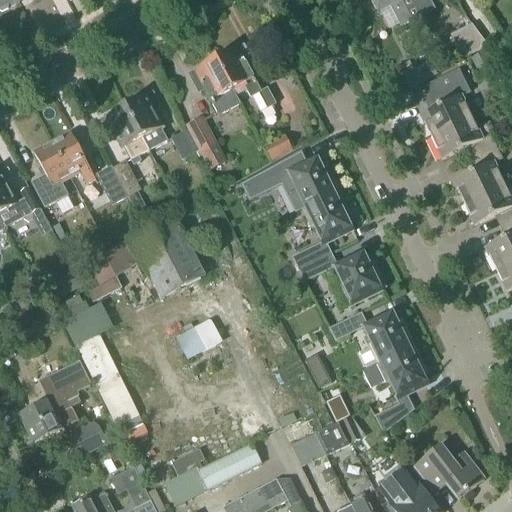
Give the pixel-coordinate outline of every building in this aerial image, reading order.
[(0,0),(0,14),(1,15),(8,11),(8,8),(17,3),(15,0),(0,0)] [(359,0),(361,2),(364,0),(370,0),(372,3),(371,5),(374,12),(378,13),(380,16),(391,10),(400,29),(409,25),(411,24),(401,5),(398,0),(359,0)] [(398,0),(401,5),(411,24),(421,19),(411,0),(398,0)] [(450,38),(463,62),(488,49),(472,27),(450,38)] [(218,62),(216,63),(240,108),(236,100),(247,95),(251,102),(253,101),(261,116),(276,108),(268,93),(261,97),(238,52),(228,57),(225,55),(218,59),(218,62)] [(493,69),(485,53),(470,61),(478,77),(493,69)] [(205,69),(197,73),(204,86),(201,88),(218,120),(240,108),(216,63),(214,64),(211,62),(205,65),(205,69)] [(410,92),(433,80),(436,78),(429,66),(404,80),(410,92)] [(432,142),(472,122),(461,100),(470,96),(459,73),(428,88),(433,99),(425,103),(431,114),(420,119),(432,142)] [(128,110),(126,111),(143,143),(149,155),(150,156),(158,151),(168,146),(151,113),(145,101),(140,104),(136,102),(129,106),(128,110)] [(113,118),(108,120),(116,137),(131,165),(139,161),(149,155),(143,143),(126,111),(124,112),(121,111),(114,114),(113,118)] [(188,133),(199,154),(210,174),(227,165),(202,120),(186,129),(188,133)] [(473,162),(497,151),(491,138),(482,143),(472,122),(432,142),(442,163),(467,151),(473,162)] [(183,163),(199,154),(188,133),(171,142),(183,163)] [(56,147),(54,149),(71,181),(80,176),(87,188),(87,189),(96,184),(72,139),(67,142),(64,140),(57,144),(56,147)] [(270,165),(292,154),(284,140),(263,151),(270,165)] [(41,155),(35,158),(51,189),(59,204),(69,199),(67,196),(62,186),(71,181),(54,149),(51,150),(48,149),(41,152),(41,155)] [(464,208),(504,188),(493,167),(502,162),(497,151),(473,162),(478,173),(453,185),(464,208)] [(325,179),(317,162),(287,177),(296,194),(293,195),(302,213),(339,195),(330,177),(325,179)] [(113,174),(112,174),(126,202),(141,194),(126,167),(113,174)] [(112,171),(97,180),(112,209),(126,202),(112,174),(113,174),(112,171)] [(16,208),(4,186),(11,182),(7,173),(0,176),(0,221),(6,232),(24,222),(29,226),(35,223),(34,221),(43,216),(34,199),(25,204),(16,208)] [(505,228),(511,225),(511,205),(504,188),(464,208),(474,229),(500,217),(505,228)] [(339,195),(302,213),(311,231),(313,230),(321,247),(351,233),(343,216),(347,214),(339,195)] [(88,265),(96,281),(99,287),(131,270),(130,268),(135,266),(141,278),(147,275),(160,302),(206,278),(176,220),(130,244),(88,265)] [(496,274),(511,266),(511,225),(505,228),(510,239),(485,251),(496,274)] [(60,242),(66,239),(60,226),(53,229),(60,242)] [(135,226),(127,230),(133,240),(141,236),(135,226)] [(292,261),(299,274),(305,286),(317,279),(305,255),(292,261)] [(340,290),(343,297),(349,309),(385,291),(376,272),(372,274),(363,257),(333,271),(342,289),(340,290)] [(511,266),(496,274),(507,296),(511,293),(511,266)] [(93,306),(122,291),(116,281),(88,295),(88,296),(93,306)] [(116,431),(139,419),(98,337),(111,330),(100,309),(64,327),(75,349),(76,348),(116,431)] [(54,313),(46,318),(52,330),(60,325),(54,313)] [(329,332),(335,345),(351,337),(346,325),(362,318),(361,317),(329,332)] [(401,334),(392,317),(362,331),(371,348),(369,349),(377,368),(414,350),(405,332),(401,334)] [(211,323),(176,341),(188,364),(223,345),(211,323)] [(377,368),(386,386),(388,385),(397,402),(407,397),(427,388),(418,370),(423,368),(414,350),(377,368)] [(77,396),(89,390),(77,366),(64,373),(73,391),(65,395),(63,391),(50,398),(48,402),(49,405),(21,420),(28,434),(71,412),(68,406),(79,400),(77,396)] [(68,406),(71,412),(81,407),(79,405),(93,398),(89,390),(77,396),(79,400),(68,406)] [(407,397),(397,402),(399,407),(375,419),(381,432),(384,436),(414,413),(407,397)] [(71,412),(28,434),(36,448),(65,433),(63,428),(76,421),(71,412)] [(333,420),(336,426),(350,419),(347,413),(333,420)] [(361,443),(350,421),(341,425),(352,448),(361,443)] [(85,459),(105,449),(104,441),(100,431),(92,425),(73,435),(74,447),(76,452),(85,459)] [(316,438),(326,460),(351,448),(340,425),(316,438)] [(302,471),(326,460),(316,438),(292,449),(302,471)] [(131,461),(141,456),(135,444),(125,449),(131,461)] [(114,465),(126,459),(120,446),(108,452),(114,465)] [(176,510),(262,468),(252,447),(202,471),(200,466),(205,463),(199,453),(171,467),(178,480),(164,487),(176,510)] [(451,466),(439,450),(414,470),(432,493),(443,484),(458,504),(483,484),(462,457),(451,466)] [(75,511),(134,511),(150,504),(134,471),(109,482),(117,497),(126,493),(129,500),(123,511),(112,511),(104,497),(75,511)] [(407,472),(380,493),(392,508),(391,508),(393,511),(438,511),(417,485),(407,472)] [(290,482),(276,483),(223,511),(272,511),(287,504),(290,511),(302,505),(290,482)] [(350,506),(352,511),(370,511),(367,503),(358,508),(355,503),(350,506)]
